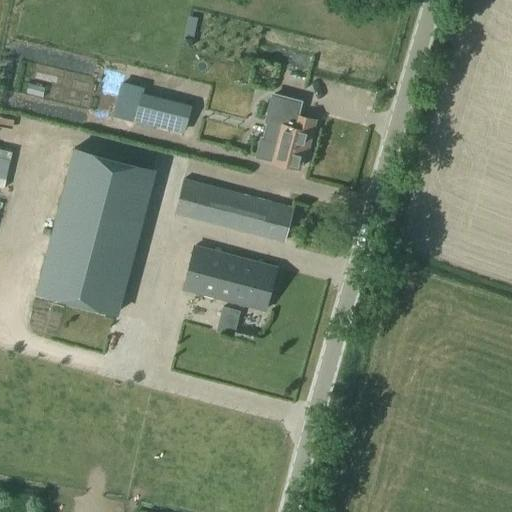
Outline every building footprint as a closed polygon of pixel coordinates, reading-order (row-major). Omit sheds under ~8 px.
[(144,93),(137,120),(182,133),(189,106),(144,93)] [(262,138),(257,158),(300,169),(305,151),(307,152),(315,121),(298,116),(302,103),(273,95),(266,123),(282,127),(278,142),(262,138)] [(36,293),(115,314),(153,169),(74,149),(36,293)] [(291,208),(184,180),(175,213),(282,242),(291,208)] [(264,313),(276,268),(195,246),(183,292),(264,313)]
